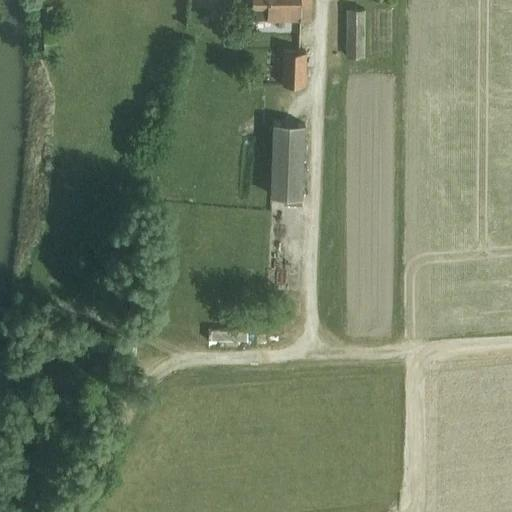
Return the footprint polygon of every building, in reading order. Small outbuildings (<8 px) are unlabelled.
[(54,50),(55,1),(38,0),(36,49),(54,50)] [(310,20),(310,0),(251,0),(252,6),(267,7),(267,19),(310,20)] [(364,55),(364,9),(346,9),(345,55),(364,55)] [(304,85),(305,51),(282,50),(282,84),(304,85)] [(301,195),(304,123),(273,122),(270,194),(301,195)] [(171,169),(160,175),(165,184),(176,178),(171,169)]
